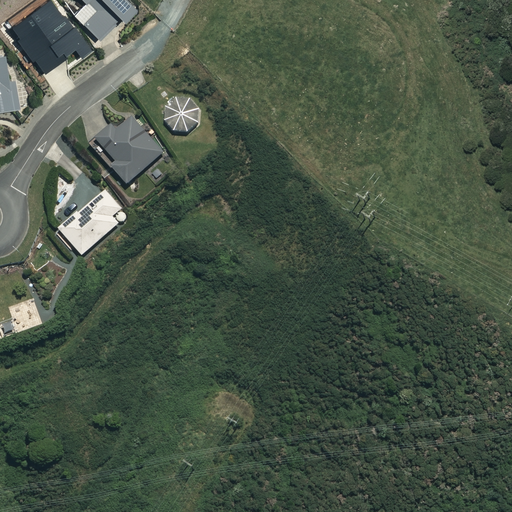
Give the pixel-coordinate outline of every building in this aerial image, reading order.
[(81,25),(98,43),(132,11),(122,0),(78,0),(83,5),(87,2),(95,12),(81,25)] [(0,57),(0,111),(17,109),(8,56),(0,57)] [(182,100),(176,102),(169,107),(166,115),(167,124),(172,132),(181,135),(189,134),(197,128),(199,123),(200,117),(197,108),(191,102),(182,100)] [(165,156),(132,119),(120,129),(117,126),(97,144),(118,167),(113,172),(128,189),(165,156)] [(105,192),(58,232),(82,260),(129,220),(105,192)]
